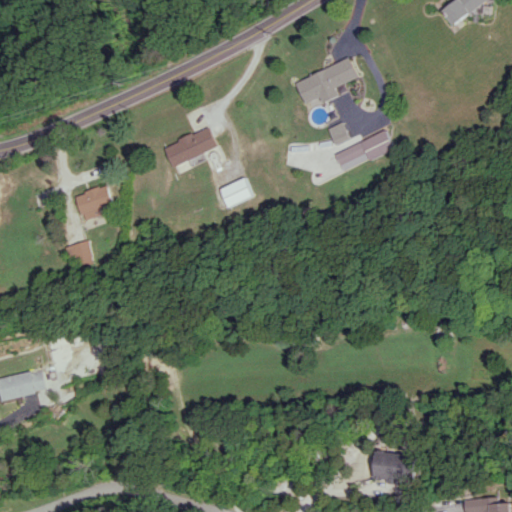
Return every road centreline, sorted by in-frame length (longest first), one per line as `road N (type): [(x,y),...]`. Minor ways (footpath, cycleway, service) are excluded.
road 1 (residential): [(301,0),(58,130),(0,145)]
road 2 (residential): [(223,511),(158,488),(99,492),(42,511)]
